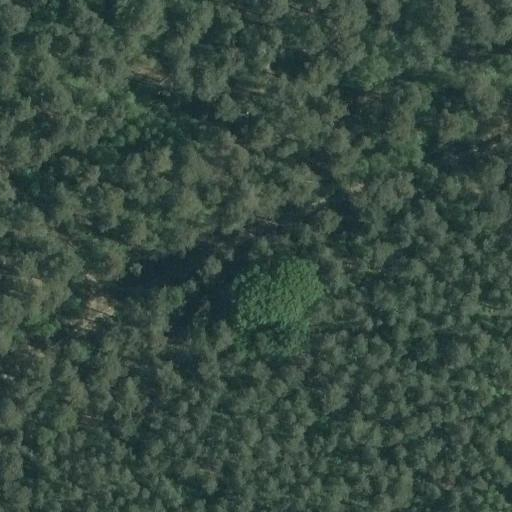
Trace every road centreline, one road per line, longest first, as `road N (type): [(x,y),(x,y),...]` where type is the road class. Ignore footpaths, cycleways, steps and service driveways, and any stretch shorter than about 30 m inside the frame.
road 1 (track): [(511,135),(427,155),(277,213),(129,293),(0,385)]
road 2 (track): [(0,179),(91,256),(95,317)]
